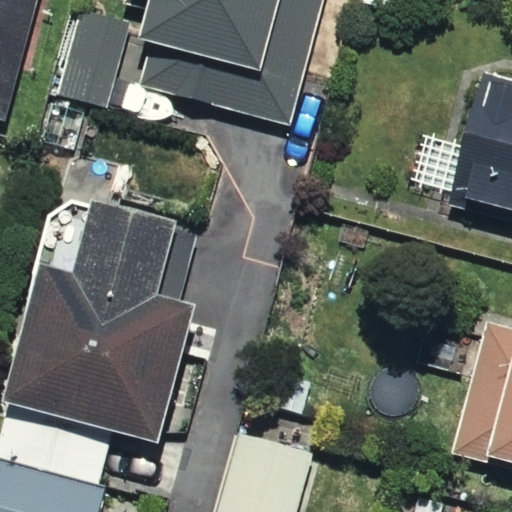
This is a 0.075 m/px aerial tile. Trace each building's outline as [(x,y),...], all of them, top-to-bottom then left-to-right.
[(0,0),(0,80),(21,0),(0,0)] [(117,0),(114,13),(64,0),(54,0),(33,82),(147,112),(153,90),(289,126),(321,0),(117,0)] [(511,72),(458,61),(430,197),(511,213),(511,72)] [(192,230),(71,200),(52,274),(11,264),(0,307),(0,405),(139,440),(192,230)] [(511,307),(472,297),(426,446),(511,469),(511,307)] [(291,511),(308,453),(220,429),(197,511),(291,511)] [(92,511),(99,487),(0,462),(0,511),(92,511)]
